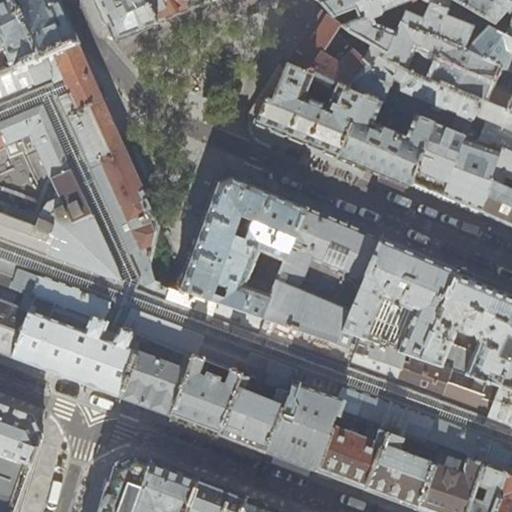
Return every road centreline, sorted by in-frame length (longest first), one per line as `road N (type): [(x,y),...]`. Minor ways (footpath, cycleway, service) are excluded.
road 1 (residential): [(511,260),(182,122),(103,59)]
road 2 (residential): [(363,511),(93,411)]
road 3 (residential): [(257,0),(103,59)]
